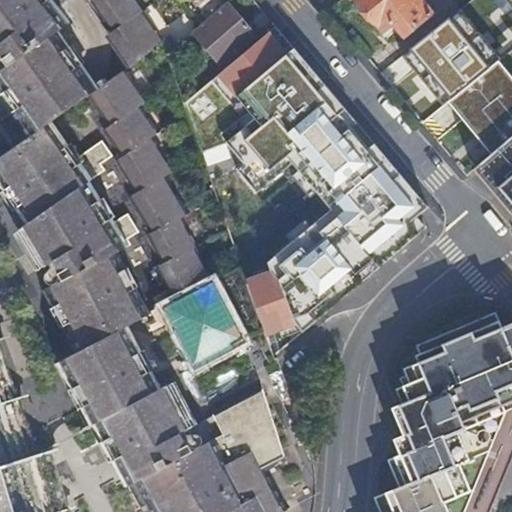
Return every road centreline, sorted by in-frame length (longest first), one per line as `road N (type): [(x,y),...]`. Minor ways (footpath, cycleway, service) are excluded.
road 1 (residential): [(348,511),(365,375),(380,340),(395,314),(482,234)]
road 2 (residential): [(482,234),(285,0)]
